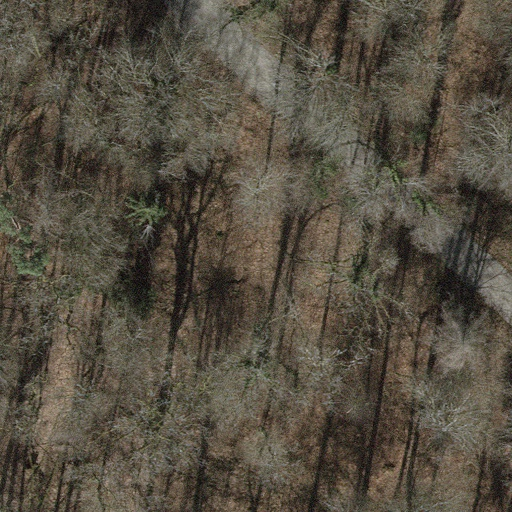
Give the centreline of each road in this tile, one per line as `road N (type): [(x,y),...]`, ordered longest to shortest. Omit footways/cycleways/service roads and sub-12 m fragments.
road 1 (track): [(204,0),(328,106),(489,291),(511,305)]
road 2 (track): [(0,17),(52,36),(147,0)]
